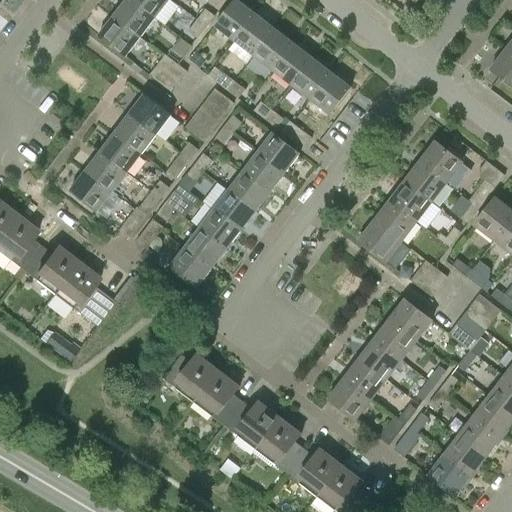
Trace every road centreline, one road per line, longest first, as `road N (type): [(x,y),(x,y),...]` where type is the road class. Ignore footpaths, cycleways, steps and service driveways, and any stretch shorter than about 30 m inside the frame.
road 1 (residential): [(384,465),(233,346),(226,332),(305,215)]
road 2 (residential): [(462,295),(447,315),(305,215)]
road 3 (residential): [(194,91),(177,109),(43,8)]
road 4 (residential): [(305,215),(416,65)]
road 5 (residential): [(133,261),(0,159)]
road 6 (residential): [(416,65),(511,139)]
